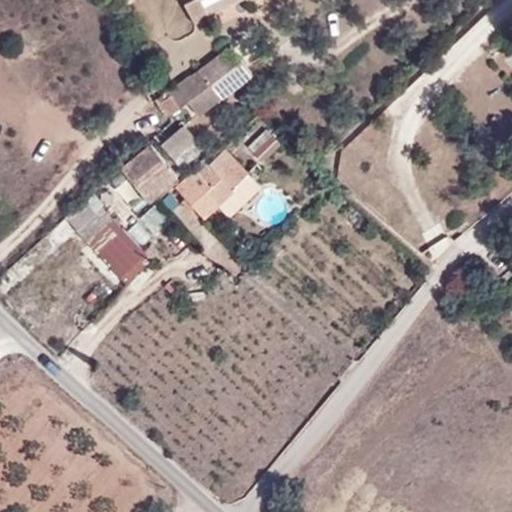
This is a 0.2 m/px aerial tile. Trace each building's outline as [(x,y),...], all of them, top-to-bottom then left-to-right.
[(226,0),(246,0),(249,5),(258,0),(192,0),(184,5),(194,23),(209,15),(208,10),(226,0)] [(179,86),(180,88),(158,106),(168,117),(187,102),(242,61),(231,47),(179,86)] [(196,113),(251,72),(242,61),(187,102),(196,113)] [(205,147),(185,123),(161,144),(182,168),(205,147)] [(247,142),(254,157),(276,146),(269,131),(247,142)] [(124,169),(150,199),(177,177),(151,146),(124,169)] [(226,149),(210,162),(206,158),(188,175),(176,185),(186,196),(196,187),(206,198),(209,194),(217,203),(248,173),(226,149)] [(364,178),(375,167),(366,157),(358,165),(355,168),(364,178)] [(230,217),(262,187),(248,173),(217,203),(219,205),(230,217)] [(186,196),(206,218),(219,205),(217,203),(209,194),(206,198),(196,187),(186,196)] [(91,193),(64,218),(76,230),(102,205),(91,193)] [(157,233),(169,220),(154,206),(142,218),(157,233)] [(153,259),(152,258),(146,251),(125,230),(123,228),(109,214),(102,207),(97,212),(76,231),(128,284),(147,265),(153,259)] [(152,244),(146,251),(153,258),(159,252),(152,244)] [(153,259),(147,265),(156,274),(163,268),(153,258),(152,258),(153,259)]
